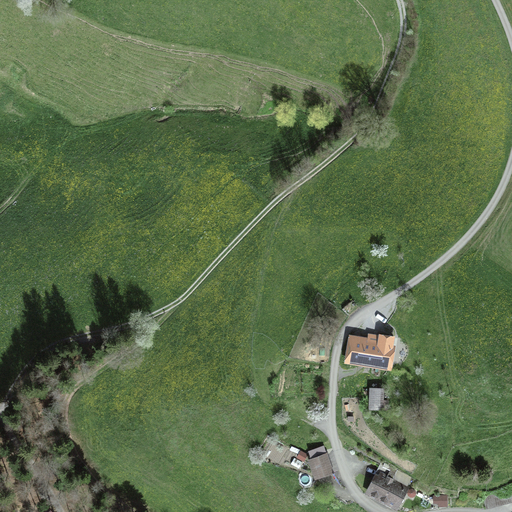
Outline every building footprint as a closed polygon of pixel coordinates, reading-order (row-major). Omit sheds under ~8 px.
[(389,364),(393,338),(380,336),(379,344),(365,342),(366,340),(354,338),(350,358),(389,364)] [(382,390),(372,390),(371,408),(381,409),(382,390)] [(308,443),(310,448),(326,443),(325,437),(308,443)] [(323,445),(308,450),(312,459),(311,460),(317,476),(332,471),(323,445)] [(409,480),(383,466),(369,492),(396,506),(409,480)] [(497,496),(485,496),(487,506),(506,501),(505,495),(497,497),(497,496)]
